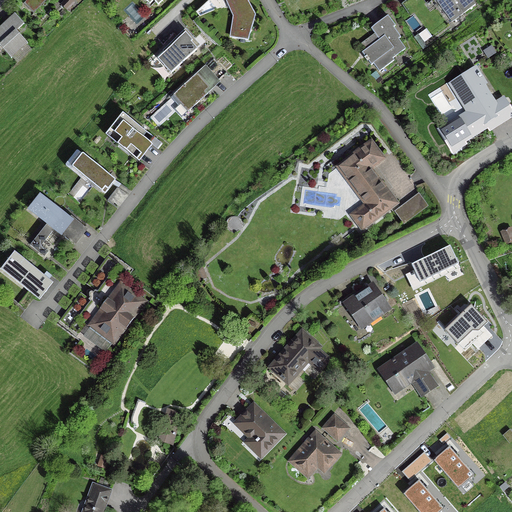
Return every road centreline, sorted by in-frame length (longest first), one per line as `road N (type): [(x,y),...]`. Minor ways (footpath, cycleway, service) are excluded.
road 1 (residential): [(457,219),(294,306),(207,419),(200,434),(207,464),(256,511)]
road 2 (residential): [(267,0),(296,35),(208,117),(35,319)]
road 3 (residential): [(337,511),(511,351)]
road 4 (residential): [(511,331),(457,219)]
